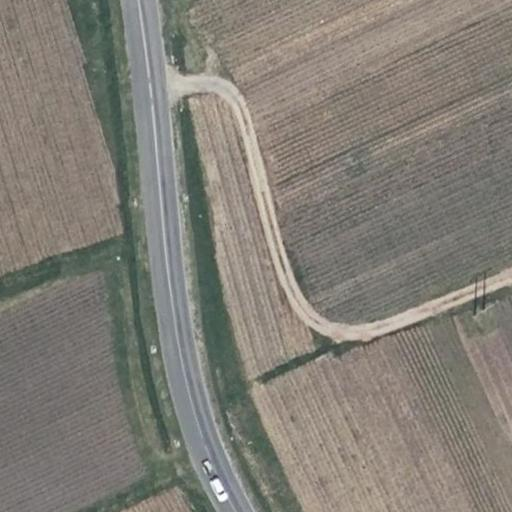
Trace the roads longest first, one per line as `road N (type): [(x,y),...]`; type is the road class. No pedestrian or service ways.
road 1 (track): [(511,276),(382,332),(343,331),(317,317),(291,261),(242,104),(233,93),(185,85),(159,99)]
road 2 (secondary): [(239,511),(209,450),(179,340),(155,50),(142,0)]
